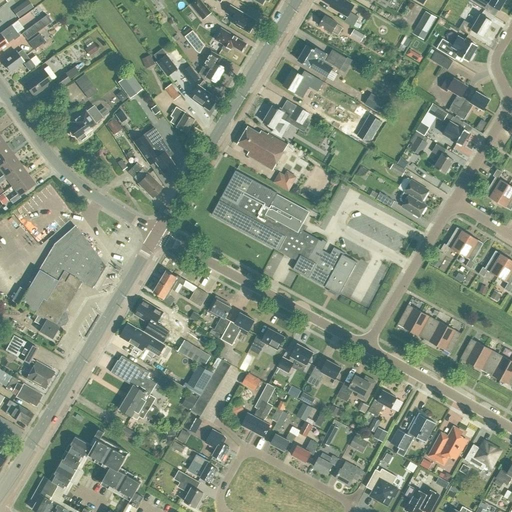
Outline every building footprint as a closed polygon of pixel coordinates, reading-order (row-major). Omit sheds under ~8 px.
[(18,18),(33,7),(27,0),(26,0),(13,10),(18,18)] [(195,0),(190,4),(203,20),(212,13),(201,0),(195,0)] [(323,0),(332,5),(331,7),(338,11),(339,9),(344,12),(349,3),(344,0),(323,0)] [(506,0),(472,0),(473,1),(487,10),(490,5),(500,11),(506,0)] [(38,21),(47,14),(40,5),(31,11),(38,21)] [(249,33),(256,21),(231,6),(226,13),(234,18),(231,22),(236,25),(235,26),(240,29),(241,28),(249,33)] [(22,32),(26,39),(55,18),(51,12),(32,26),(31,25),(22,32)] [(345,21),(354,26),(359,17),(350,12),(345,21)] [(437,18),(426,12),(417,27),(428,34),(437,18)] [(450,24),(469,35),(472,30),(484,37),(493,22),(481,15),(474,27),(464,21),(462,25),(452,19),(450,24)] [(338,36),(343,28),(338,25),(338,24),(325,16),(319,26),(332,33),(333,33),(338,36)] [(0,33),(0,34),(1,35),(0,36),(0,48),(13,39),(14,40),(20,36),(12,25),(0,33)] [(246,48),(246,46),(247,44),(222,29),(215,40),(224,45),(222,49),(228,53),(231,49),(231,50),(233,47),(242,52),(243,51),(245,50),(246,48)] [(365,36),(354,29),(350,36),(361,43),(365,36)] [(205,46),(193,31),(185,37),(197,52),(200,53),(205,46)] [(28,42),(34,50),(45,41),(39,34),(28,42)] [(399,48),(404,50),(411,37),(407,35),(399,48)] [(443,40),(437,49),(455,60),(457,55),(469,62),(478,47),(466,40),(465,41),(459,37),(454,47),(443,40)] [(89,56),(98,50),(93,43),(85,49),(89,56)] [(307,45),(298,60),(309,67),(310,67),(327,77),(331,70),(335,73),(338,68),(340,69),(347,58),(333,50),(329,56),(314,46),(312,48),(307,45)] [(156,62),(168,77),(179,69),(167,54),(163,49),(154,55),(158,61),(156,62)] [(35,66),(22,50),(17,53),(16,52),(3,62),(11,72),(23,62),(24,63),(24,64),(29,70),(35,66)] [(415,60),(418,55),(410,50),(407,55),(415,60)] [(453,61),(436,51),(431,60),(448,70),(453,61)] [(218,64),(221,57),(211,52),(203,67),(199,74),(207,78),(207,77),(217,83),(226,68),(218,64)] [(147,69),(155,65),(151,55),(142,59),(147,69)] [(182,72),(192,85),(200,79),(190,65),(182,72)] [(33,96),(52,82),(43,69),(36,73),(37,74),(24,84),(33,96)] [(318,92),(323,82),(305,71),(302,76),(293,70),(283,86),(295,93),(301,82),(318,92)] [(128,71),(116,80),(128,96),(140,87),(128,71)] [(64,72),(54,80),(60,88),(70,81),(64,72)] [(458,96),(449,110),(457,115),(466,100),(462,97),(468,87),(454,79),(452,82),(446,79),(441,88),(447,92),(448,90),(458,96)] [(180,96),(172,84),(166,89),(174,100),(180,96)] [(204,107),(210,111),(216,103),(210,99),(213,96),(198,85),(190,97),(204,108),(204,107)] [(93,86),(84,93),(88,99),(98,92),(93,86)] [(121,102),(126,98),(121,91),(116,95),(121,102)] [(471,103),(466,100),(457,115),(456,116),(465,121),(474,105),(484,111),(490,100),(477,93),(471,103)] [(365,105),(379,113),(385,102),(371,94),(365,105)] [(273,106),(267,115),(266,115),(262,121),(264,122),(263,123),(271,127),(269,130),(282,138),(291,124),(305,132),(311,122),(307,119),(310,114),(288,100),(282,109),(281,108),(280,110),(273,106)] [(94,105),(82,114),(72,121),(74,125),(69,129),(70,129),(69,132),(69,134),(70,136),(73,137),(75,136),(76,137),(82,132),(84,135),(92,129),(90,126),(102,117),(108,113),(104,107),(98,111),(94,105)] [(453,118),(437,108),(432,105),(429,111),(437,116),(436,118),(448,125),(443,135),(451,140),(462,147),(470,133),(460,127),(463,122),(453,117),(453,118)] [(195,120),(185,114),(186,113),(177,107),(171,116),(173,118),(171,122),(178,126),(177,127),(186,133),(195,120)] [(121,123),(127,119),(121,110),(115,115),(121,123)] [(370,143),(382,122),(371,115),(358,136),(370,143)] [(115,117),(105,123),(113,135),(123,128),(115,117)] [(430,127),(422,123),(417,131),(425,136),(430,127)] [(273,170),(287,145),(269,134),(268,136),(261,132),(260,134),(249,128),(238,145),(250,152),(248,155),(273,170)] [(426,142),(428,139),(420,133),(417,137),(426,142)] [(163,174),(175,167),(165,153),(169,150),(160,137),(140,151),(148,163),(153,159),(163,174)] [(426,142),(417,137),(409,150),(420,156),(428,143),(426,142)] [(446,174),(454,161),(444,155),(447,150),(437,144),(432,152),(441,157),(435,167),(446,174)] [(0,164),(14,155),(7,145),(0,149),(0,164)] [(21,164),(14,155),(0,164),(0,170),(3,175),(5,176),(21,164)] [(122,170),(126,167),(121,160),(117,163),(122,170)] [(137,163),(134,166),(135,168),(134,169),(150,185),(149,187),(156,194),(162,188),(148,174),(137,163)] [(390,169),(402,177),(406,170),(394,163),(390,169)] [(28,174),(21,164),(5,176),(3,175),(0,176),(0,182),(6,178),(12,186),(28,174)] [(135,168),(134,166),(128,172),(139,183),(138,184),(152,198),(156,194),(149,187),(150,185),(134,169),(135,168)] [(236,170),(222,197),(212,215),(279,251),(280,249),(289,254),(287,257),(293,259),(294,257),(299,260),(293,270),(339,295),(357,262),(344,255),(345,253),(334,247),(328,258),(321,254),(327,242),(323,239),(322,240),(300,228),(310,211),(277,193),(278,193),(236,170)] [(498,203),(509,185),(499,179),(502,173),(497,170),(493,176),(495,178),(484,195),(498,203)] [(274,183),(289,192),(298,177),(287,171),(285,175),(280,172),(274,183)] [(35,184),(28,174),(12,186),(17,194),(9,199),(12,203),(20,197),(20,196),(35,184)] [(404,179),(399,188),(405,192),(404,192),(405,193),(422,203),(429,191),(408,178),(404,179)] [(511,211),(511,209),(511,186),(509,185),(498,203),(511,211)] [(380,193),(377,199),(391,207),(394,201),(380,193)] [(405,193),(401,198),(402,202),(405,203),(402,207),(420,218),(427,206),(422,203),(405,193)] [(39,331),(52,339),(59,327),(58,327),(59,326),(65,324),(68,319),(66,312),(65,311),(82,281),(92,287),(105,266),(75,226),(52,246),(26,291),(19,287),(12,300),(34,313),(32,316),(35,319),(34,321),(42,326),(39,331)] [(459,254),(470,236),(457,228),(446,245),(444,244),(440,251),(445,254),(449,248),(459,254)] [(484,244),(470,236),(459,254),(469,260),(466,266),(471,269),(475,263),(473,261),(484,244)] [(498,277),(509,259),(495,251),(485,269),(483,267),(479,274),(484,277),(487,271),(498,277)] [(437,268),(442,262),(437,257),(432,264),(437,268)] [(511,285),(511,283),(511,261),(509,259),(498,277),(508,284),(504,290),(509,293),(511,288),(511,285)] [(186,281),(177,276),(177,277),(167,271),(160,282),(171,288),(175,291),(180,284),(183,286),(186,281)] [(171,288),(160,282),(153,292),(163,299),(162,301),(170,306),(175,299),(167,294),(171,288)] [(485,295),(488,289),(481,286),(479,293),(485,295)] [(195,303),(202,291),(197,287),(189,300),(195,303)] [(201,307),(208,294),(202,291),(195,303),(201,307)] [(497,302),(500,296),(493,292),(490,297),(497,302)] [(223,323),(231,308),(225,304),(226,302),(216,297),(208,312),(218,317),(219,315),(222,317),(214,330),(222,334),(227,325),(223,323)] [(163,342),(169,331),(156,324),(162,313),(142,301),(136,312),(144,317),(144,318),(151,322),(145,331),(163,342)] [(411,332),(421,312),(408,305),(397,324),(411,332)] [(424,339),(434,319),(421,312),(411,332),(424,339)] [(249,332),(255,321),(241,313),(233,328),(229,326),(224,335),(221,339),(232,345),(240,331),(247,335),(249,332)] [(437,346),(447,326),(434,319),(424,339),(437,346)] [(120,336),(143,350),(146,345),(150,348),(160,354),(165,346),(150,337),(144,333),(138,329),(138,330),(128,324),(120,336)] [(461,333),(447,326),(437,346),(451,353),(461,333)] [(261,351),(266,343),(278,350),(285,337),(268,328),(263,337),(257,334),(251,346),(261,351)] [(217,339),(220,334),(212,330),(209,335),(217,339)] [(37,349),(13,336),(5,350),(33,365),(26,378),(45,389),(55,371),(32,359),(37,349)] [(474,366),(485,346),(471,339),(460,358),(474,366)] [(211,356),(185,340),(178,351),(204,367),(211,356)] [(288,373),(295,359),(306,365),(313,352),(297,344),(288,360),(282,357),(277,367),(288,373)] [(487,373),(498,353),(485,346),(474,366),(487,373)] [(511,360),(498,353),(487,373),(500,380),(511,360)] [(119,361),(112,373),(134,386),(127,398),(142,407),(148,410),(151,405),(152,406),(156,398),(150,394),(157,384),(147,378),(150,373),(123,356),(120,361),(119,361)] [(222,359),(219,364),(228,369),(231,364),(222,359)] [(307,381),(318,386),(325,373),(335,379),(341,368),(327,360),(322,370),(315,366),(307,381)] [(511,360),(500,380),(511,386),(511,360)] [(228,369),(219,364),(216,369),(225,374),(228,369)] [(200,394),(212,373),(199,366),(187,386),(200,394)] [(225,374),(216,369),(213,373),(222,379),(225,374)] [(222,379),(213,373),(211,378),(219,383),(222,379)] [(260,382),(247,375),(242,384),(255,391),(260,382)] [(350,385),(344,382),(337,396),(347,401),(353,390),(358,393),(357,395),(366,400),(369,394),(376,382),(365,376),(363,380),(356,375),(350,385)] [(12,390),(11,393),(26,402),(27,401),(35,406),(42,394),(23,384),(22,385),(17,382),(19,380),(12,376),(6,387),(12,390)] [(219,383),(211,378),(208,383),(217,388),(219,383)] [(217,388),(208,383),(205,387),(214,393),(217,388)] [(297,399),(301,391),(292,386),(288,394),(297,399)] [(214,393),(205,387),(202,392),(211,398),(214,393)] [(376,419),(384,404),(391,408),(397,397),(383,390),(377,400),(375,399),(367,414),(376,419)] [(211,398),(202,392),(199,397),(208,402),(211,398)] [(208,402),(199,397),(197,402),(205,407),(208,402)] [(142,407),(127,398),(120,410),(136,419),(138,419),(140,415),(139,413),(142,407)] [(21,417),(26,420),(28,419),(32,413),(18,405),(9,400),(6,405),(8,406),(5,412),(19,420),(21,417)] [(253,431),(268,403),(263,400),(254,416),(249,413),(242,425),(253,431)] [(283,411),(287,404),(282,401),(278,409),(283,411)] [(205,407),(197,402),(194,407),(203,412),(205,407)] [(365,413),(369,406),(361,402),(357,409),(365,413)] [(234,417),(245,412),(241,403),(230,409),(234,417)] [(264,437),(271,425),(265,422),(273,405),(268,403),(253,431),(264,437)] [(308,418),(313,408),(303,403),(296,416),(306,421),(308,418)] [(151,405),(148,410),(156,415),(159,411),(152,406),(151,405)] [(332,405),(327,414),(335,418),(339,409),(332,405)] [(203,412),(194,407),(191,411),(200,416),(203,412)] [(272,419),(278,422),(283,411),(278,409),(272,419)] [(156,415),(148,410),(144,415),(153,421),(156,415)] [(288,414),(283,411),(278,422),(275,427),(280,430),(288,414)] [(316,424),(323,427),(328,415),(321,412),(316,424)] [(426,442),(436,423),(425,417),(426,416),(419,412),(407,434),(398,429),(390,443),(399,448),(396,453),(404,457),(415,436),(426,442)] [(196,433),(203,421),(191,414),(184,427),(196,433)] [(383,442),(388,433),(378,427),(381,422),(374,418),(369,429),(375,433),(373,437),(383,442)] [(306,437),(312,426),(305,422),(299,433),(306,437)] [(334,437),(339,428),(332,425),(327,434),(333,437),(334,437)] [(132,440),(136,434),(125,427),(121,433),(132,440)] [(459,438),(462,431),(454,427),(446,441),(439,437),(428,456),(440,462),(443,457),(449,455),(456,459),(461,449),(462,450),(466,442),(459,438)] [(101,439),(105,433),(100,430),(96,435),(101,439)] [(224,436),(213,430),(206,443),(216,449),(213,455),(222,461),(230,447),(223,444),(226,439),(224,436)] [(291,443),(295,435),(290,432),(286,439),(276,434),(271,444),(284,451),(289,442),(291,443)] [(350,446),(363,453),(369,442),(356,435),(350,446)] [(73,511),(59,504),(63,498),(55,493),(60,485),(68,489),(88,453),(112,466),(103,481),(127,494),(123,500),(138,508),(144,498),(135,493),(141,483),(120,471),(128,456),(99,439),(94,447),(76,437),(52,481),(44,476),(32,499),(37,502),(33,509),(38,511),(89,511),(90,511),(85,508),(82,511),(73,511)] [(306,450),(298,446),(293,455),(306,462),(311,453),(313,455),(319,444),(311,440),(306,450)] [(491,467),(500,451),(484,441),(480,448),(473,444),(465,459),(483,470),(486,464),(491,467)] [(172,447),(182,453),(185,447),(175,442),(172,447)] [(335,466),(339,459),(333,455),(332,457),(323,452),(320,458),(319,458),(314,467),(327,474),(332,465),(335,466)] [(210,462),(203,458),(197,455),(193,461),(206,468),(201,477),(210,482),(218,469),(209,464),(210,462)] [(429,470),(432,463),(424,458),(420,465),(429,470)] [(358,480),(363,470),(346,461),(336,479),(349,486),(353,478),(358,480)] [(410,462),(408,468),(414,471),(417,465),(410,462)] [(466,475),(470,468),(463,464),(460,471),(466,475)] [(511,464),(507,473),(501,469),(496,478),(497,478),(504,483),(508,485),(511,477),(511,464)] [(393,496),(395,497),(399,490),(397,489),(397,488),(392,485),(397,477),(382,469),(380,472),(376,469),(366,487),(373,491),(370,496),(388,505),(393,496)] [(200,482),(185,474),(179,470),(174,478),(180,482),(178,486),(189,492),(184,501),(196,507),(204,493),(197,489),(200,482)] [(450,483),(439,477),(435,483),(446,489),(450,483)] [(501,487),(504,483),(497,478),(494,483),(501,487)] [(216,498),(216,487),(202,486),(202,490),(207,490),(207,498),(216,498)] [(452,486),(447,495),(454,499),(459,490),(452,486)] [(417,489),(406,510),(409,511),(421,511),(422,510),(425,511),(430,511),(432,508),(439,495),(427,488),(424,494),(417,489)]
